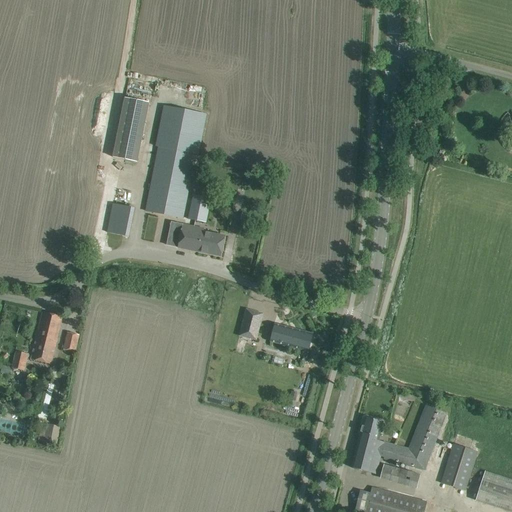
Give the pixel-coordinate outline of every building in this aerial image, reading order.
[(140,240),(176,247),(181,224),(195,154),(198,155),(207,114),(164,106),(155,147),(159,148),(140,240)] [(271,173),(249,168),(248,178),(260,181),(258,189),(266,192),(271,173)] [(222,195),(212,193),(210,201),(221,203),(222,195)] [(195,220),(194,227),(204,229),(210,198),(193,195),(189,219),(195,220)] [(107,233),(128,237),(133,208),(113,204),(107,233)] [(204,229),(194,227),(181,224),(176,247),(220,256),(224,237),(203,232),(204,229)] [(247,310),(246,310),(239,336),(247,338),(249,331),(257,334),(260,323),(244,319),(247,310)] [(42,312),(40,322),(30,359),(51,364),(62,317),(42,312)] [(274,324),(272,334),(270,342),(308,352),(313,334),(274,324)] [(67,333),(63,350),(76,353),(79,335),(67,333)] [(24,371),(28,354),(16,351),(12,368),(24,371)] [(38,414),(37,418),(46,420),(48,419),(48,417),(45,416),(54,384),(52,383),(51,385),(49,385),(41,415),(38,414)] [(408,449),(384,442),(380,458),(424,470),(447,414),(426,406),(408,449)] [(383,422),(365,417),(351,468),(376,474),(380,458),(384,442),(378,441),(383,422)] [(46,423),(41,438),(56,443),(61,427),(46,423)] [(465,491),(477,452),(453,444),(441,483),(465,491)] [(382,464),(378,479),(415,488),(419,474),(382,464)] [(511,511),(511,478),(483,471),(474,502),(511,511)] [(372,488),(371,493),(360,491),(354,511),(423,511),(426,502),(372,488)]
